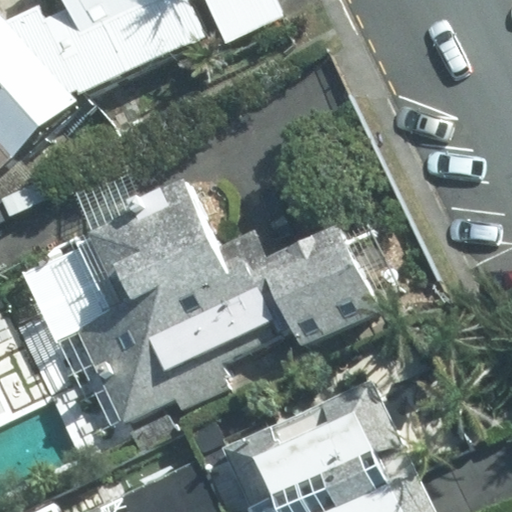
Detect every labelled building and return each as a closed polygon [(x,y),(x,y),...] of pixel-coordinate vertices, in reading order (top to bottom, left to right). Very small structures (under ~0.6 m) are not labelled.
[(2,0),(0,0),(0,186),(95,104),(2,0)] [(221,0),(61,0),(107,103),(241,43),(221,0)] [(188,184),(94,226),(130,308),(89,326),(137,433),(378,326),(339,238),(233,285),(188,184)] [(0,426),(52,398),(11,323),(0,328),(0,426)] [(259,511),(442,511),(377,377),(229,449),(259,511)] [(511,429),(442,474),(466,511),(502,511),(511,506),(511,429)] [(136,511),(128,496),(94,511),(136,511)]
